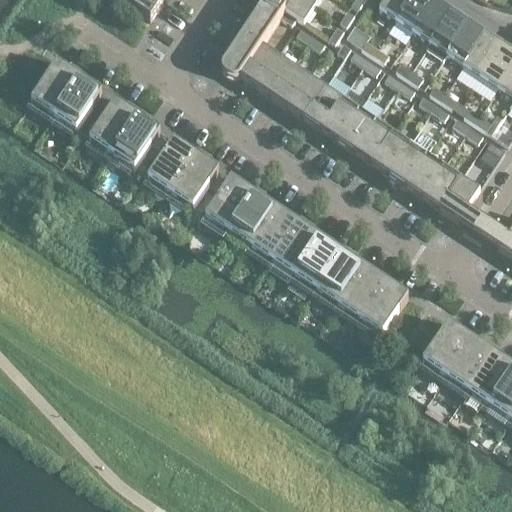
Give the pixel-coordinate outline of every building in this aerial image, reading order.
[(163,6),(154,0),(114,0),(114,1),(150,26),(163,6)] [(315,12),(296,0),(272,0),(269,5),(286,16),(285,17),(296,24),(304,29),(315,12)] [(323,0),(296,0),(315,12),(323,0)] [(359,13),(368,1),(366,0),(358,0),(353,9),(359,13)] [(396,26),(413,0),(388,0),(379,14),(396,26)] [(413,37),(435,5),(428,0),(413,0),(396,26),(413,37)] [(281,23),(285,17),(286,16),(269,5),(266,9),(265,9),(224,70),(223,72),(222,73),(221,75),(221,77),(222,79),(222,80),(223,81),(225,83),(226,84),(227,85),(229,86),(230,86),(232,87),(234,87),(236,86),(238,86),(239,85),(240,84),(240,83),(262,50),(281,23)] [(430,49),(452,16),(435,5),(413,37),(430,49)] [(447,60),(469,27),(452,16),(430,49),(447,60)] [(296,24),(285,17),(281,23),(292,31),(296,24)] [(346,33),(354,21),(348,17),(340,29),(346,33)] [(464,71),(486,39),(469,27),(447,60),(464,71)] [(335,50),(344,37),(337,33),(328,46),(335,50)] [(313,43),(301,34),(296,41),(308,49),(313,43)] [(481,83),(503,50),(486,39),(464,71),(481,83)] [(325,51),(313,43),(308,49),(320,57),(325,51)] [(373,62),(378,54),(366,47),(361,54),(373,62)] [(345,64),(351,55),(343,49),(337,58),(345,64)] [(256,94),(278,61),(262,50),(240,83),(240,84),(256,94)] [(498,94),(511,73),(511,55),(503,50),(481,83),(498,94)] [(384,69),(389,62),(378,54),(373,62),(384,69)] [(368,66),(355,57),(350,64),(363,73),(368,66)] [(271,105),(294,71),(278,61),(256,94),(271,105)] [(381,74),(368,66),(363,73),(376,81),(381,74)] [(53,122),(79,83),(58,69),(59,68),(58,68),(57,69),(56,68),(31,107),(53,122)] [(407,85),(412,77),(400,69),(395,77),(407,85)] [(287,115),(310,82),(294,71),(271,105),(287,115)] [(511,73),(498,94),(511,103),(511,73)] [(418,92),(423,84),(412,77),(407,85),(418,92)] [(402,88),(389,80),(384,87),(397,95),(402,88)] [(304,126),(326,92),(310,82),(287,115),(304,126)] [(76,137),(102,98),(101,98),(101,97),(101,96),(100,97),(79,83),(53,122),(76,137)] [(415,97),(402,88),(397,95),(410,104),(415,97)] [(320,137),(343,104),(326,92),(304,126),(320,137)] [(441,107),(446,100),(434,92),(429,100),(441,107)] [(452,115),(457,107),(446,100),(441,107),(452,115)] [(436,111),(423,102),(418,109),(431,118),(436,111)] [(337,149),(360,115),(343,104),(320,137),(337,149)] [(112,160),(137,122),(117,108),(117,107),(116,108),(115,107),(89,146),(112,160)] [(449,120),(436,111),(431,118),(444,126),(449,120)] [(354,160),(377,126),(360,115),(337,149),(354,160)] [(475,130),(480,122),(468,115),(463,122),(475,130)] [(135,176),(160,137),(159,137),(160,136),(159,135),(158,136),(137,122),(112,160),(135,176)] [(486,137),(491,130),(480,122),(475,130),(486,137)] [(470,134),(457,125),(452,132),(465,140),(470,134)] [(371,171),(394,138),(377,126),(354,160),(371,171)] [(483,142),(470,134),(465,140),(478,149),(483,142)] [(511,145),(511,144),(502,137),(497,144),(508,152),(511,145)] [(388,182),(411,149),(394,138),(371,171),(388,182)] [(170,200),(196,161),(175,147),(176,146),(175,146),(174,147),(173,146),(148,184),(170,200)] [(505,157),(491,148),(486,154),(500,164),(505,157)] [(405,194),(428,160),(411,149),(388,182),(405,194)] [(422,205),(445,172),(428,160),(405,194),(422,205)] [(193,215),(219,176),(217,176),(218,174),(217,174),(217,175),(196,161),(170,200),(193,215)] [(439,216),(461,183),(445,172),(422,205),(439,216)] [(511,232),(506,241),(488,229),(466,215),(480,195),(461,183),(439,216),(457,228),(479,243),(511,264),(511,232)] [(228,238),(254,199),(253,199),(254,198),(253,198),(252,199),(231,184),(205,223),(228,238)] [(250,252),(275,214),(276,213),(275,212),(274,213),(254,199),(228,238),(250,252)] [(272,267),(297,229),(298,227),(297,227),(296,228),(275,214),(250,252),(272,267)] [(294,282),(319,243),(320,242),(319,242),(318,243),(297,229),(272,267),(294,282)] [(316,296),(341,258),(342,257),(341,256),(340,257),(319,243),(294,282),(316,296)] [(338,311),(363,273),(363,272),(364,271),(363,271),(362,272),(341,258),(316,296),(338,311)] [(360,326),(385,287),(386,286),(385,286),(384,287),(363,273),(338,311),(360,326)] [(382,341),(408,302),(407,302),(408,301),(407,300),(406,301),(385,287),(360,326),(382,341)] [(445,383),(470,344),(450,330),(450,329),(449,330),(448,329),(422,367),(445,383)] [(467,397),(492,359),(472,345),(472,344),(472,343),(471,344),(470,344),(445,383),(467,397)] [(489,412),(511,376),(511,371),(494,360),(494,358),(493,359),(492,359),(467,397),(489,412)] [(511,426),(511,424),(511,376),(489,412),(511,426)]
